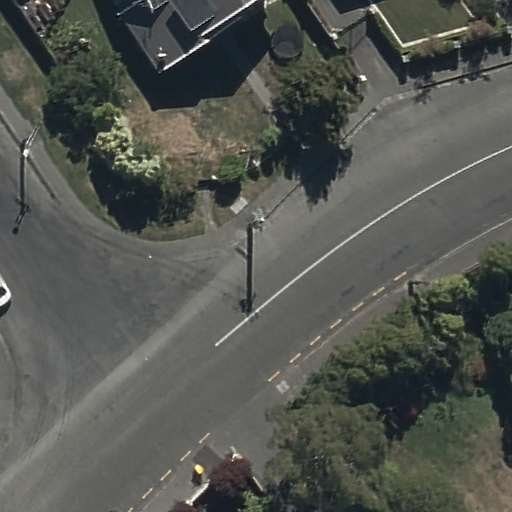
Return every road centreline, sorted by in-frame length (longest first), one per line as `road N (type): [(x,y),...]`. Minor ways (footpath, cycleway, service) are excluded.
road 1 (residential): [(126,431),(266,301),(442,177),(511,150)]
road 2 (residential): [(0,242),(126,431)]
